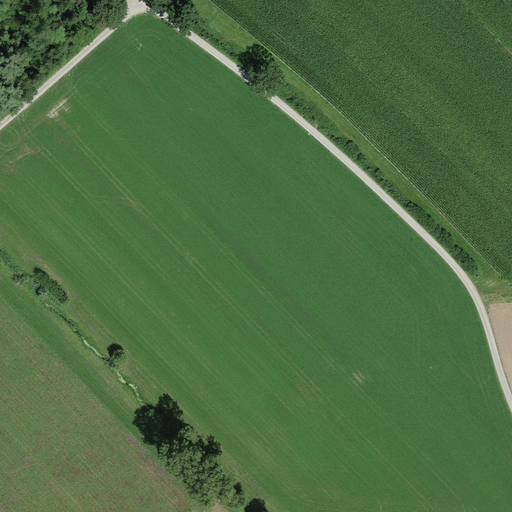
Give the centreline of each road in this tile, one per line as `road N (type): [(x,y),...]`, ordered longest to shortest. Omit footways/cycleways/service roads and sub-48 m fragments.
road 1 (track): [(511,403),(474,291),(436,245),(298,119),(143,0)]
road 2 (track): [(0,126),(143,0)]
